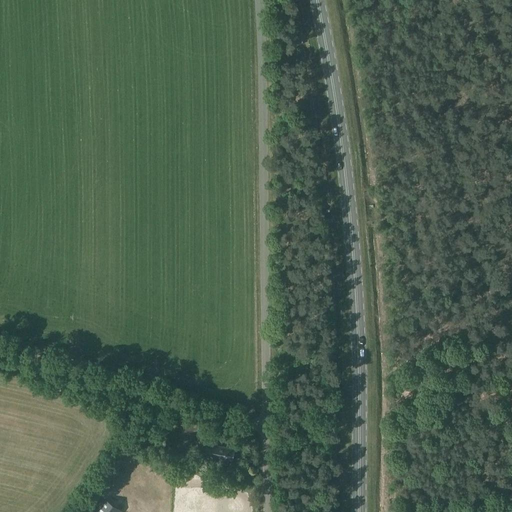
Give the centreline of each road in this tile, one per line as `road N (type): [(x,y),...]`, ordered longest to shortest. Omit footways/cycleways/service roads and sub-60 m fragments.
road 1 (primary): [(360,511),(361,321),(346,165),(316,0)]
road 2 (unclassified): [(270,511),(263,0)]
